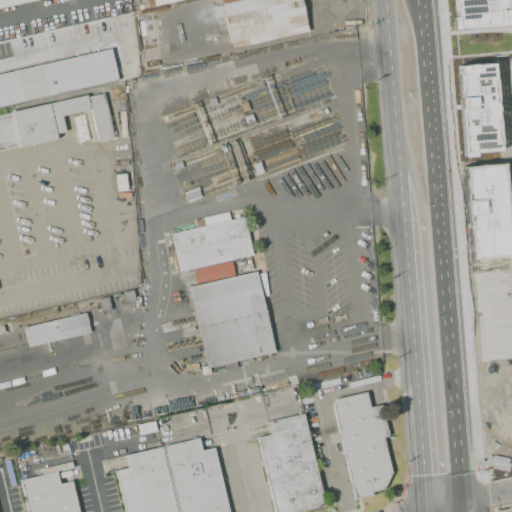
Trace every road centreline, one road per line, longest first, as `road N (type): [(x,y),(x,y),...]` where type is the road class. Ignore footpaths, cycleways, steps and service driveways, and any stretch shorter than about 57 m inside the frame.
road 1 (primary): [(458,511),(425,67),(411,0)]
road 2 (primary): [(397,172),(413,383)]
road 3 (primary): [(383,0),(397,172)]
road 4 (primary): [(413,383),(422,511)]
